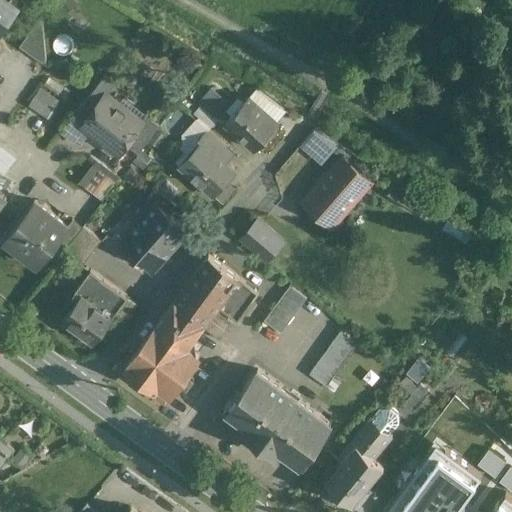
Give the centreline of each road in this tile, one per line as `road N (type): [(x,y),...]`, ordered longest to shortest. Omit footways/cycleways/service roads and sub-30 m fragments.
road 1 (residential): [(77,392),(330,84)]
road 2 (track): [(511,198),(192,0)]
road 3 (secondary): [(246,511),(77,392)]
